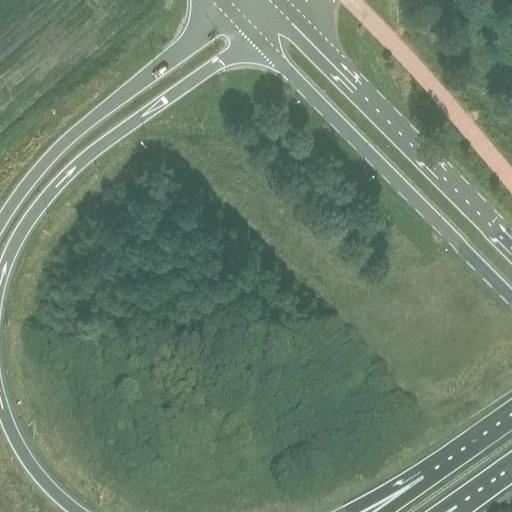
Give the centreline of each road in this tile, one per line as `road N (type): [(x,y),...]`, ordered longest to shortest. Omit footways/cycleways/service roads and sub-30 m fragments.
road 1 (secondary): [(256,39),(511,298)]
road 2 (trunk): [(0,279),(13,245),(66,175),(256,39)]
road 3 (secondary): [(511,240),(289,14)]
road 4 (trunk): [(234,16),(82,129),(44,163),(0,224)]
road 5 (trunk): [(72,511),(38,478),(0,404)]
